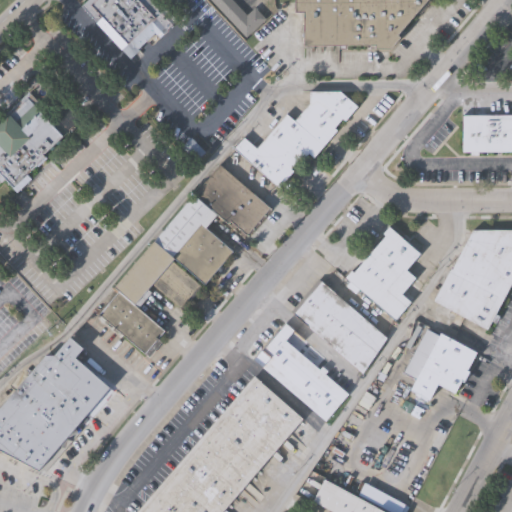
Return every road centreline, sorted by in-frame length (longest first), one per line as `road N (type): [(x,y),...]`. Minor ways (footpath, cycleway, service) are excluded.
road 1 (residential): [(359,170),(407,201),(511,202),(503,429),(460,511)]
road 2 (tertiary): [(84,511),(133,433),(359,170)]
road 3 (tertiary): [(504,0),(359,170)]
